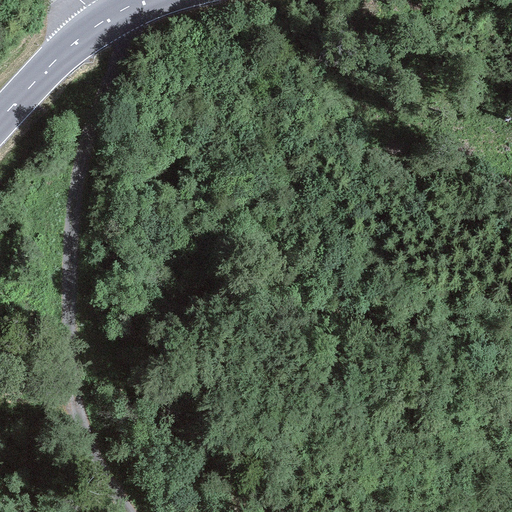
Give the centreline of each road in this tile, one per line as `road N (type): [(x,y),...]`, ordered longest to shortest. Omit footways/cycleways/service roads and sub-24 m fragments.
road 1 (track): [(129,511),(86,443),(71,401),(64,332),(83,157),(124,50),(125,9),(110,0)]
road 2 (secondary): [(153,0),(75,41),(0,123)]
